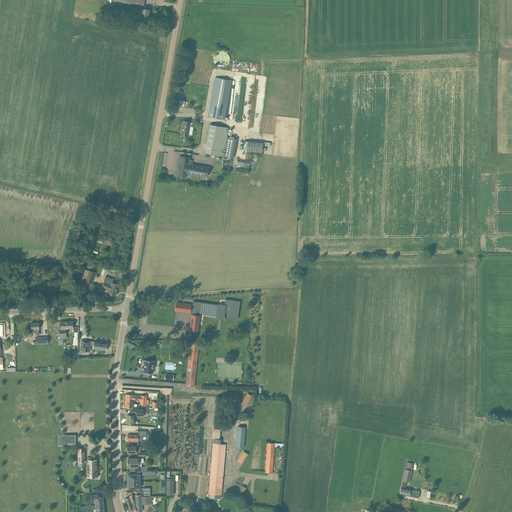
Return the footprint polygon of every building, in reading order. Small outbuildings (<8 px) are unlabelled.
[(141,17),(143,18),(148,19),(149,10),(143,9),(144,0),(114,0),(114,1),(140,5),(139,10),(142,11),(141,17)] [(214,54),(213,57),(213,59),(213,62),(214,64),(216,66),(218,67),(221,68),(223,67),(225,66),(227,65),(229,63),(230,60),(229,58),(229,55),(227,53),(225,52),(223,51),(220,51),(218,51),(216,53),(214,54)] [(216,77),(208,117),(225,120),(232,80),(216,77)] [(188,136),(188,135),(191,135),(192,131),(189,130),(191,122),(183,121),(180,134),(188,136)] [(210,124),(205,153),(213,154),(213,157),(216,158),(216,155),(223,156),(224,149),(227,137),(228,128),(210,124)] [(262,155),(263,146),(270,147),(270,143),(263,142),(263,143),(248,141),(247,153),(262,155)] [(190,158),(181,156),(179,164),(178,164),(178,167),(179,167),(177,175),(187,177),(187,174),(207,177),(208,168),(188,164),(190,158)] [(236,167),(248,169),(250,162),(237,160),(236,167)] [(86,282),(91,284),(95,272),(89,271),(88,275),(84,274),(82,280),(86,282)] [(113,279),(105,276),(101,289),(109,291),(108,293),(115,295),(119,285),(112,283),(113,279)] [(201,306),(176,303),(175,310),(190,312),(191,312),(192,314),(192,315),(190,330),(197,331),(201,306)] [(61,328),(57,328),(58,339),(67,338),(66,328),(73,328),(73,321),(61,322),(61,328)] [(31,333),(35,333),(35,335),(39,335),(39,329),(39,328),(39,323),(31,323),(31,333)] [(82,340),(81,345),(80,350),(89,351),(90,345),(94,345),(93,349),(106,351),(107,343),(94,341),(94,342),(82,340)] [(194,382),(199,341),(191,340),(186,381),(186,384),(186,386),(194,387),(194,382)] [(148,360),(144,360),(144,372),(148,372),(148,373),(149,373),(149,372),(153,373),(153,368),(155,368),(155,364),(153,364),(153,360),(150,360),(150,359),(148,359),(148,360)] [(247,407),(252,396),(248,393),(242,404),(247,407)] [(140,400),(140,404),(146,405),(147,396),(126,395),(125,407),(133,408),(134,400),(140,400)] [(143,416),(143,412),(143,409),(131,409),(131,415),(127,415),(127,423),(134,423),(134,416),(143,416)] [(246,427),(238,426),(236,446),(244,447),(246,427)] [(138,435),(128,434),(128,437),(126,437),(126,440),(127,440),(127,441),(138,442),(138,443),(142,443),(143,436),(147,437),(147,431),(140,431),(140,435),(138,435)] [(209,494),(221,495),(225,445),(221,444),(221,439),(214,438),(209,494)] [(265,472),(266,473),(273,473),(275,443),(267,442),(265,472)] [(77,453),(73,453),(73,462),(78,462),(79,468),(85,468),(85,464),(87,463),(87,465),(87,477),(97,477),(97,468),(96,459),(93,459),(93,457),(87,457),(87,459),(85,459),(85,450),(77,450),(77,453)] [(237,461),(243,465),(249,454),(243,451),(237,461)] [(138,458),(128,458),(128,467),(130,467),(130,471),(147,471),(147,466),(141,467),(141,466),(138,466),(138,462),(143,462),(143,458),(138,458)] [(413,480),(414,473),(407,471),(406,479),(403,479),(402,486),(405,486),(404,488),(412,490),(413,487),(416,487),(418,481),(413,480)] [(398,486),(387,483),(385,490),(397,493),(398,486)] [(247,488),(241,485),(235,495),(240,498),(247,488)] [(95,501),(95,505),(103,504),(103,497),(98,497),(97,497),(96,494),(89,495),(90,501),(95,501)] [(128,511),(137,511),(134,501),(135,500),(133,495),(130,496),(130,498),(125,499),(128,511)] [(150,496),(141,496),(141,498),(142,504),(150,504),(150,502),(150,496)]
